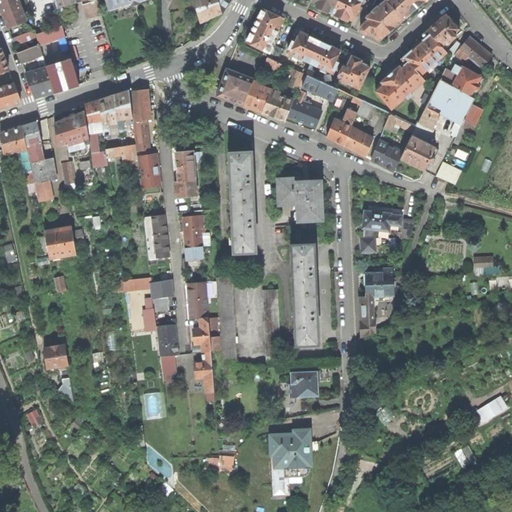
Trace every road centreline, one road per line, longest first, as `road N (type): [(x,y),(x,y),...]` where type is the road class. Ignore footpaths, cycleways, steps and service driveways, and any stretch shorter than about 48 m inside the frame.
road 1 (residential): [(183,97),(165,113),(164,132),(185,350)]
road 2 (residential): [(349,406),(343,162)]
road 3 (residential): [(269,0),(384,52),(445,0)]
road 4 (unknown): [(259,128),(264,278),(251,305),(241,288)]
road 5 (residential): [(183,97),(343,162)]
road 6 (track): [(0,153),(31,297)]
road 7 (residential): [(32,111),(172,67)]
road 8 (track): [(511,458),(421,508),(395,482)]
